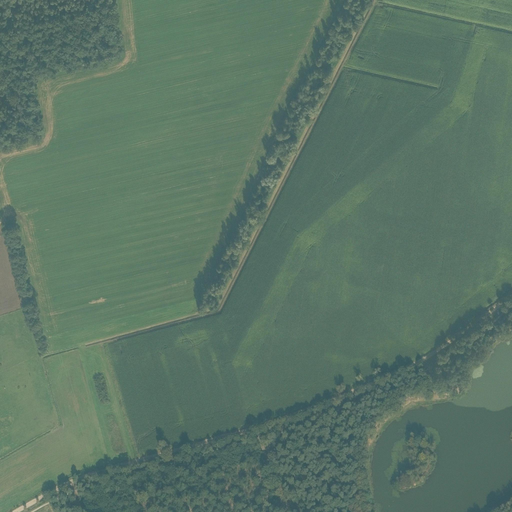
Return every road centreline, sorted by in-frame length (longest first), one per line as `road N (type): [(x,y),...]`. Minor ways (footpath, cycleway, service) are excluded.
road 1 (track): [(511,293),(417,364),(256,429)]
road 2 (track): [(71,480),(256,429)]
